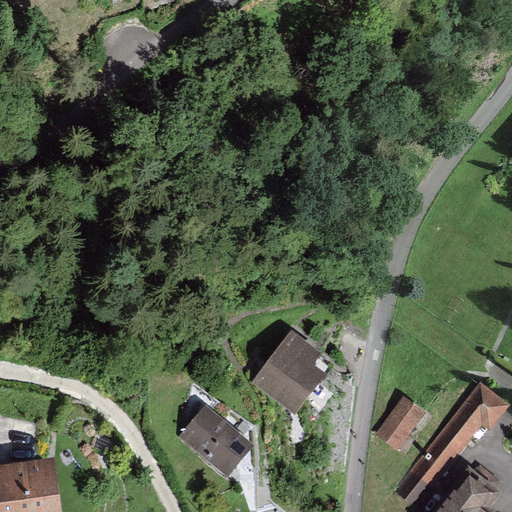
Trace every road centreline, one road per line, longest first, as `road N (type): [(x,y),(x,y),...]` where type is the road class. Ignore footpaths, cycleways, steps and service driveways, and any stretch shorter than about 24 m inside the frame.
road 1 (residential): [(354,511),(360,432),(398,259),(426,191),(511,81)]
road 2 (unknown): [(479,122),(474,56),(456,0)]
